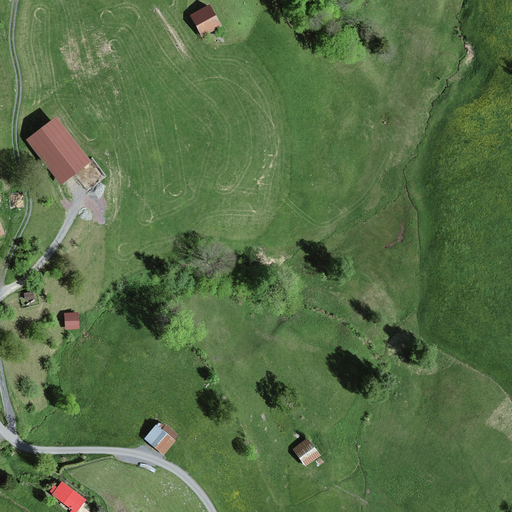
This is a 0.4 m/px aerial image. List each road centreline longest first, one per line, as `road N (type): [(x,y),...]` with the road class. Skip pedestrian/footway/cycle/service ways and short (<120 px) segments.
road 1 (track): [(0,280),(29,201),(13,126),(16,0)]
road 2 (track): [(211,511),(193,485),(151,458),(24,447),(0,426)]
road 3 (track): [(0,295),(37,267),(79,195)]
